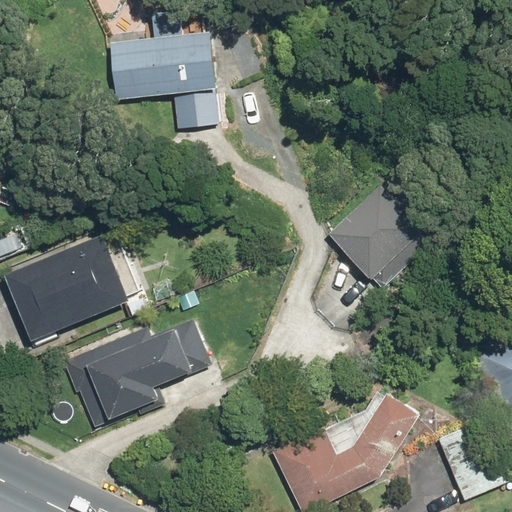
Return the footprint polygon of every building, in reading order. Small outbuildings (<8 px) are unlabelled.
[(214,35),(113,40),(116,100),(178,97),(180,131),(219,130),(214,35)] [(403,165),(334,224),(387,285),(456,225),(403,165)] [(75,182),(46,197),(56,216),(85,200),(75,182)] [(14,231),(0,236),(0,256),(21,249),(14,231)] [(110,231),(6,275),(36,346),(140,302),(110,231)] [(154,318),(65,354),(93,423),(165,394),(160,380),(215,358),(196,312),(158,328),(154,318)] [(511,350),(486,359),(511,433),(511,350)] [(325,424),(271,451),(302,511),(314,511),(352,498),(387,478),(427,419),(395,400),(359,448),(343,458),(325,424)] [(480,422),(437,441),(463,500),(506,481),(480,422)]
